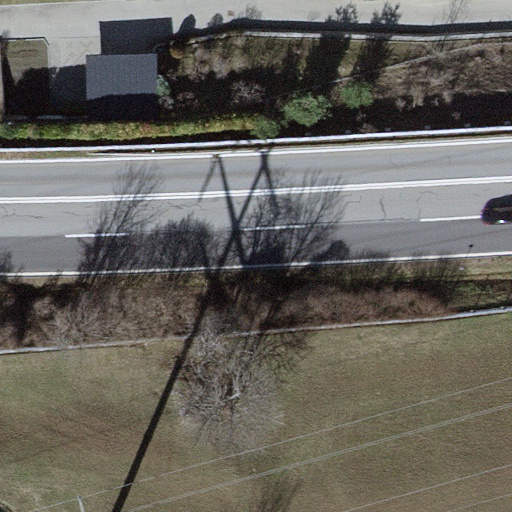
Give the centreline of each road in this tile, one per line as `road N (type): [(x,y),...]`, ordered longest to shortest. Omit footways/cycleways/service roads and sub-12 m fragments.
road 1 (trunk): [(0,217),(511,196)]
road 2 (residential): [(511,13),(21,25)]
